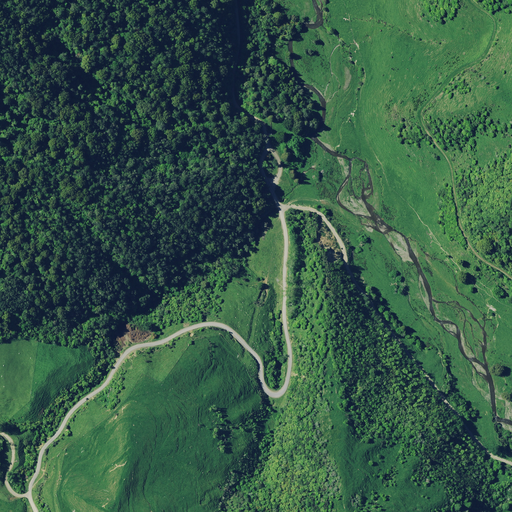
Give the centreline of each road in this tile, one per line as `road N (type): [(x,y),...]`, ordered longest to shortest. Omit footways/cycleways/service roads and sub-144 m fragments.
road 1 (unclassified): [(237,0),(235,91),(259,124),(257,161),(288,236),(281,313),(288,374),(270,391),(254,359),(215,320),(127,345),(48,442),(30,493),(35,511)]
road 2 (track): [(278,204),(320,213),(388,328),(475,439),(511,461)]
